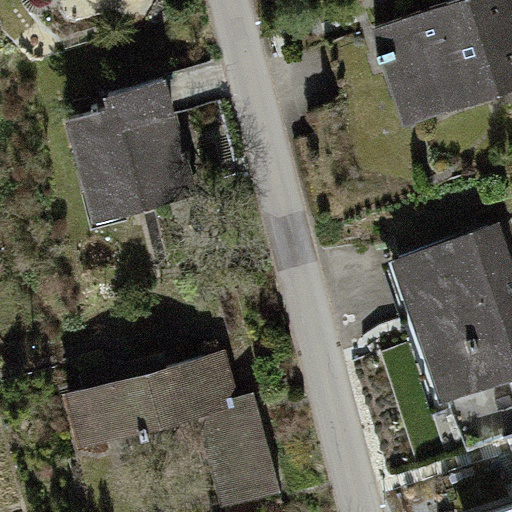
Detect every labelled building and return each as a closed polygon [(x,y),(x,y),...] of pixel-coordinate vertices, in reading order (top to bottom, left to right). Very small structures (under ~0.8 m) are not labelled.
[(511,0),(440,0),(378,22),(411,120),(511,85),(511,0)] [(180,71),(78,106),(116,214),(218,179),(180,71)] [(511,206),(399,248),(454,397),(511,376),(511,206)] [(245,336),(78,387),(95,443),(201,410),(230,504),(292,485),(245,336)] [(511,511),(511,492),(459,510),(460,511),(511,511)]
